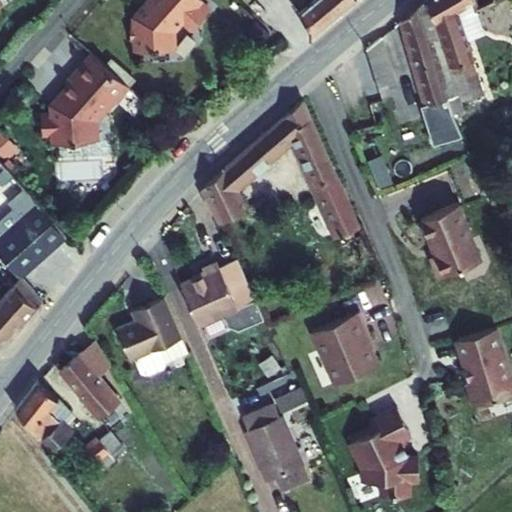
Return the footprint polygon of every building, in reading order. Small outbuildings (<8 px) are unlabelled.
[(142,0),(133,11),(133,19),(127,20),(129,37),(134,37),(135,45),(171,42),(170,24),(178,16),(189,25),(206,7),(198,0),(142,0)] [(301,0),(294,6),(310,26),(341,0),(301,0)] [(427,101),(446,94),(451,108),(461,105),(459,98),(452,75),(444,51),(441,51),(439,44),(442,42),(427,0),(420,0),(420,1),(400,18),(427,101)] [(427,0),(442,42),(439,44),(441,51),(444,51),(452,75),(459,98),(483,90),(468,48),(453,4),(457,0),(427,0)] [(378,87),(396,82),(380,32),(365,46),(378,87)] [(126,80),(88,46),(66,71),(67,73),(57,83),(61,86),(51,97),(46,97),(46,106),(37,107),(38,129),(47,128),(47,130),(54,130),(55,136),(91,134),(91,114),(93,114),(104,102),(104,99),(109,94),(111,95),(126,80)] [(295,137),(337,233),(358,224),(303,95),(284,112),(295,137)] [(270,126),(281,149),(295,137),(284,112),(270,126)] [(206,184),(220,216),(244,206),(236,186),(281,149),(270,126),(206,184)] [(4,134),(0,140),(0,147),(13,156),(20,144),(4,134)] [(0,221),(0,260),(11,275),(61,228),(32,195),(0,221)] [(428,253),(436,274),(479,259),(458,202),(420,216),(433,252),(428,253)] [(270,336),(243,273),(225,281),(223,276),(208,282),(210,287),(188,296),(206,340),(230,331),(234,342),(245,347),(270,336)] [(0,334),(30,301),(11,275),(0,286),(0,334)] [(117,328),(132,361),(136,359),(142,373),(148,375),(165,368),(167,362),(161,347),(184,337),(165,294),(132,306),(137,319),(117,328)] [(312,329),(333,382),(378,364),(369,342),(372,341),(359,310),(312,329)] [(511,375),(496,327),(457,340),(471,382),(468,383),(475,406),(511,393),(511,375)] [(94,334),(88,340),(108,365),(111,362),(94,334)] [(161,347),(167,362),(190,351),(184,337),(161,347)] [(61,364),(99,410),(117,396),(97,373),(108,365),(88,340),(61,364)] [(17,404),(56,450),(75,435),(60,418),(66,412),(39,378),(17,404)] [(246,433),(248,440),(286,419),(285,416),(280,417),(275,404),(243,417),(249,431),(246,433)] [(395,409),(366,422),(369,429),(348,439),(350,442),(346,443),(359,470),(358,484),(376,484),(376,499),(398,500),(399,485),(414,486),(415,463),(405,459),(399,447),(403,445),(401,440),(408,437),(395,409)] [(274,479),(280,495),(312,482),(306,466),(316,462),(307,439),(309,437),(304,424),(290,429),(286,419),(248,440),(266,482),(274,479)] [(95,461),(103,470),(128,451),(112,431),(102,439),(110,449),(95,461)] [(87,451),(95,461),(110,449),(102,439),(87,451)]
